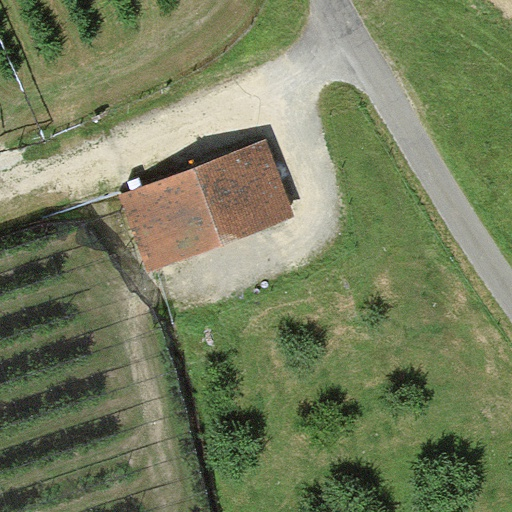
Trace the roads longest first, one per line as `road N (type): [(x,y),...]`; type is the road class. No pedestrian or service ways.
road 1 (track): [(0,187),(289,72),(339,44)]
road 2 (unclassified): [(511,304),(316,0)]
